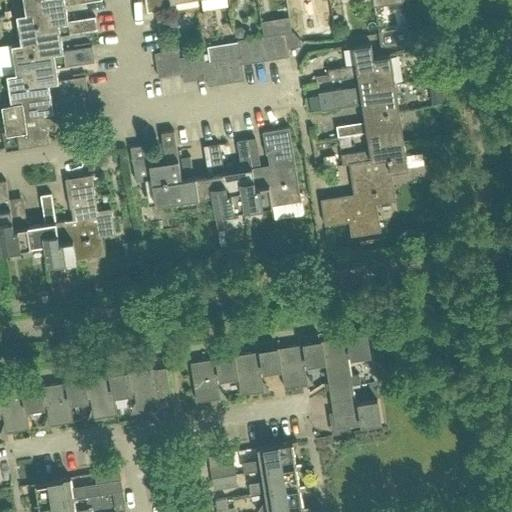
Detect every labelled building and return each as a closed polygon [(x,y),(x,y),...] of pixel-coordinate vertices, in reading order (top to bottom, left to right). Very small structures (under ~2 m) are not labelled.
[(24,0),(26,12),(38,10),(40,24),(68,19),(66,4),(88,0),(24,0)] [(146,0),(148,11),(155,10),(172,7),(171,0),(146,0)] [(95,15),(68,19),(40,24),(38,10),(26,12),(16,13),(21,41),(32,39),(35,53),(63,49),(60,34),(97,28),(95,15)] [(273,33),(271,18),(261,20),(263,35),(273,33)] [(295,30),(285,32),(287,47),(297,45),(295,30)] [(273,34),(276,57),(288,55),(285,32),(273,34)] [(264,59),(276,57),(273,34),(261,36),(264,59)] [(253,61),(264,59),(261,36),(249,37),(253,61)] [(241,63),(253,61),(249,37),(236,39),(236,40),(239,55),(241,63)] [(21,41),(12,42),(16,71),(16,72),(28,70),(30,84),(58,79),(56,66),(94,60),(92,44),(63,49),(35,53),(32,39),(21,41)] [(216,58),(228,56),(239,55),(236,40),(208,45),(210,59),(216,58)] [(377,85),(395,83),(390,54),(373,57),(371,42),(352,45),(355,64),(327,68),(328,79),(357,74),(374,71),(377,85)] [(179,56),(178,48),(162,50),(154,52),(156,64),(179,60),(179,56)] [(204,60),(203,52),(191,54),(195,78),(206,76),(207,76),(204,60)] [(182,80),(195,78),(191,54),(179,56),(179,60),(181,72),(182,80)] [(243,78),(241,63),(239,55),(228,56),(231,80),(243,78)] [(219,82),(231,80),(228,56),(216,58),(219,82)] [(207,84),(219,82),(216,58),(210,59),(204,60),(207,76),(206,76),(207,84)] [(158,76),(181,72),(179,60),(156,64),(158,76)] [(85,74),(58,79),(30,84),(28,70),(16,72),(16,71),(7,72),(11,101),(23,99),(25,113),(54,109),(53,108),(51,93),(87,87),(85,74)] [(381,113),(399,111),(395,83),(377,85),(374,71),(357,74),(358,85),(318,91),(321,109),(361,103),(361,102),(379,99),(381,113)] [(428,80),(432,104),(440,103),(444,102),(441,78),(436,79),(428,80)] [(80,104),(53,108),(54,109),(25,113),(23,99),(11,101),(2,102),(6,129),(3,129),(5,146),(49,139),(46,123),(82,117),(80,104)] [(404,139),(399,111),(381,113),(379,99),(361,102),(361,103),(364,120),(336,124),(337,135),(366,131),(366,130),(384,127),(386,141),(404,139)] [(257,158),(251,159),(252,166),(251,166),(254,186),(269,183),(272,203),(300,199),(292,144),(289,125),(267,129),(262,130),(262,131),(263,135),(266,153),(268,152),(269,163),(258,165),(257,158)] [(408,167),(404,139),(386,141),(384,127),(366,130),(366,131),(368,148),(341,152),(342,163),(348,162),(388,155),(391,170),(408,167)] [(198,195),(195,175),(181,177),(174,129),(160,131),(165,159),(149,162),(146,142),(130,145),(135,180),(151,177),(155,202),(198,195)] [(254,136),(247,138),(251,159),(257,158),(259,157),(256,141),(254,136)] [(251,166),(252,166),(251,159),(247,138),(236,139),(241,168),(223,170),(223,171),(226,190),(240,188),(243,208),(272,203),(269,183),(254,186),(251,166)] [(223,171),(223,170),(219,142),(208,144),(212,172),(195,175),(198,195),(211,193),(214,212),(243,208),(240,188),(226,190),(223,171)] [(191,149),(177,151),(181,175),(195,173),(191,149)] [(335,153),(321,155),(323,165),(336,164),(335,153)] [(396,198),(391,170),(388,155),(348,162),(353,192),(320,197),(324,224),(349,220),(351,234),(381,229),(377,201),(396,198)] [(72,238),(75,258),(103,253),(100,234),(115,232),(111,206),(97,209),(91,173),(65,177),(69,207),(71,207),(72,217),(55,220),(58,241),(72,238)] [(30,245),(26,225),(13,227),(5,179),(0,180),(0,243),(1,250),(30,245)] [(55,220),(51,192),(40,194),(44,222),(26,225),(30,245),(43,243),(46,263),(75,258),(72,238),(58,241),(55,220)] [(329,388),(353,384),(352,384),(361,382),(359,372),(351,373),(348,356),(370,353),(366,332),(322,339),(325,360),(329,388)] [(304,363),(325,360),(322,339),(278,346),(282,367),(281,367),(284,386),(313,381),(313,380),(311,380),(306,374),(304,363)] [(261,370),(281,367),(282,367),(278,346),(235,353),(238,374),(237,374),(240,393),(269,388),(269,387),(267,387),(263,381),(261,370)] [(217,377),(237,374),(238,374),(235,353),(190,360),(197,400),(226,395),(225,394),(224,394),(219,388),(217,377)] [(113,394),(114,394),(134,391),(136,401),(133,409),(132,409),(132,410),(161,406),(157,384),(169,382),(167,368),(155,370),(154,366),(110,373),(113,394)] [(117,413),(114,394),(113,394),(110,373),(66,380),(69,401),(70,401),(90,398),(92,408),(89,416),(88,416),(88,417),(117,413)] [(73,420),(70,401),(69,401),(66,380),(22,387),(26,408),(47,405),(48,415),(46,423),(44,423),(44,424),(73,420)] [(353,384),(329,388),(335,427),(380,419),(377,399),(355,402),(353,384)] [(29,427),(26,408),(22,387),(0,390),(0,412),(3,412),(5,422),(2,430),(0,430),(1,431),(29,427)] [(296,463),(296,462),(294,449),(296,441),(297,441),(297,439),(257,446),(259,459),(244,462),(245,471),(261,468),(296,463)] [(210,466),(220,464),(218,453),(208,455),(210,466)] [(299,485),(299,484),(297,471),(299,463),(301,463),(300,461),(296,462),(296,463),(261,468),(263,481),(250,483),(251,492),(265,490),(299,485)] [(96,482),(121,478),(119,468),(95,471),(96,482)] [(214,488),(237,484),(235,472),(212,476),(214,488)] [(39,504),(74,498),(87,496),(85,486),(72,488),(70,475),(31,482),(31,483),(32,483),(37,490),(39,503),(39,504)] [(269,511),(303,507),(303,506),(301,493),(303,485),(304,485),(304,483),(299,484),(299,485),(265,490),(266,502),(263,503),(259,510),(258,511),(269,511)] [(116,509),(126,507),(123,490),(113,492),(116,509)] [(217,510),(227,508),(225,497),(215,498),(217,510)] [(89,511),(89,508),(76,510),(74,498),(39,504),(39,503),(34,504),(34,505),(36,505),(40,511),(89,511)]
